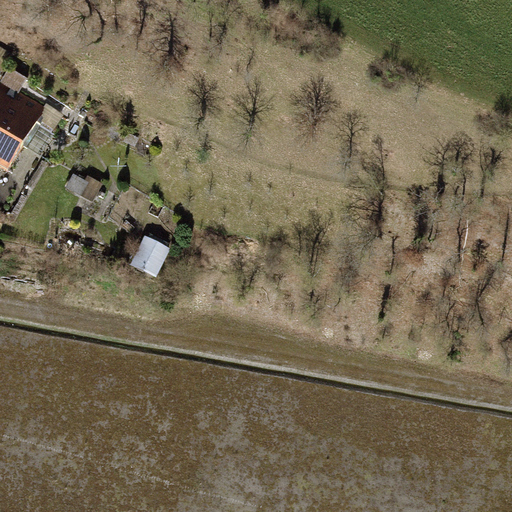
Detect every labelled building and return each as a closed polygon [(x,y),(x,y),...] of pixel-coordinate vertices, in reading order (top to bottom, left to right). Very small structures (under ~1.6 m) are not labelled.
[(22,76),(11,70),(4,81),(15,88),(22,76)] [(46,110),(0,82),(0,166),(8,172),(24,146),(39,121),(46,110)] [(54,130),(39,121),(24,146),(41,158),(55,135),(52,133),(54,130)] [(74,178),(69,187),(82,194),(87,185),(74,178)] [(135,267),(154,276),(167,249),(149,240),(135,267)]
